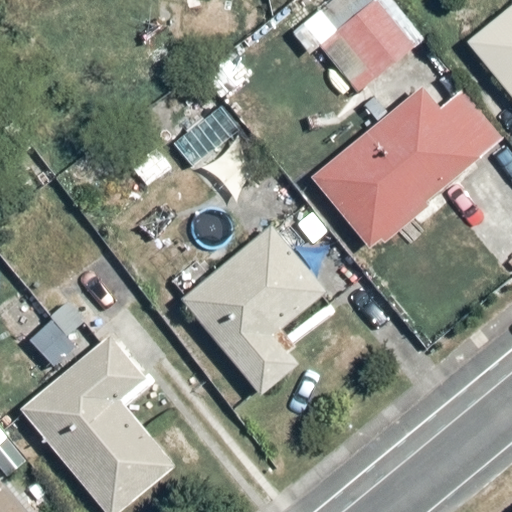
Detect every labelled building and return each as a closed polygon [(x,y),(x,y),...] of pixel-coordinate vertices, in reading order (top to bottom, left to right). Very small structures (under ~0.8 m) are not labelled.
[(424,36),(393,0),(326,0),(299,23),(356,92),(424,36)] [(511,2),(465,42),(511,97),(511,2)] [(266,103),(246,79),(253,73),(239,55),(231,61),(208,80),(242,123),(266,103)] [(439,108),(416,83),(309,178),(371,249),(496,138),(456,93),(439,108)] [(131,117),(106,138),(145,187),(171,166),(131,117)] [(328,289),(270,216),(174,293),(256,395),(298,361),(274,331),(328,289)] [(72,292),(44,316),(64,340),(93,316),(72,292)] [(153,380),(112,331),(90,349),(16,410),(100,511),(114,511),(171,466),(122,406),(153,380)] [(29,511),(23,505),(49,483),(31,463),(0,427),(0,511),(29,511)]
